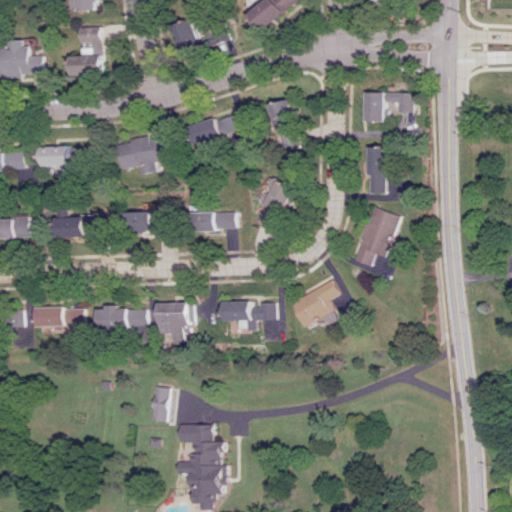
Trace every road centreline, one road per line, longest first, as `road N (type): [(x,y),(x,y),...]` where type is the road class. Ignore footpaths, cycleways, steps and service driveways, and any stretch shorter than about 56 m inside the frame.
road 1 (tertiary): [(476,511),(449,264),(445,0)]
road 2 (residential): [(335,46),(158,96),(0,111)]
road 3 (residential): [(311,249),(279,264),(0,271)]
road 4 (residential): [(311,249),(330,219),(335,46)]
